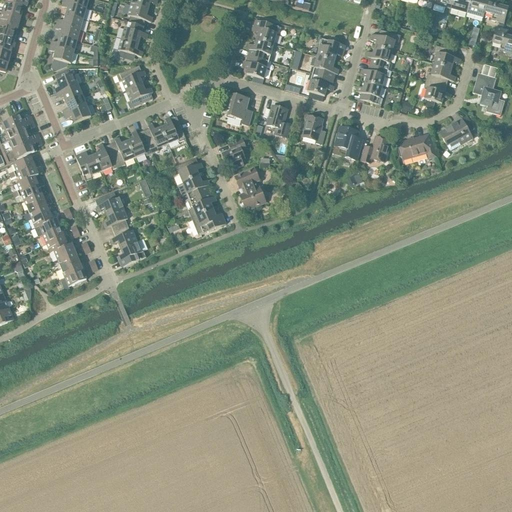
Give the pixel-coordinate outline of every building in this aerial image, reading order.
[(86,10),(88,0),(70,0),(68,0),(63,0),(63,3),(86,10)] [(132,0),(131,6),(148,10),(150,4),(156,6),(157,1),(154,0),(132,0)] [(435,0),(434,5),(433,11),(443,14),(445,8),(450,10),(453,0),(435,0)] [(453,0),(450,10),(467,14),(470,0),(453,0)] [(470,0),(467,14),(483,19),(484,14),(487,0),(470,0)] [(508,9),(502,7),(498,6),(500,1),(497,0),(487,0),(484,14),(492,16),(491,21),(504,25),(508,9)] [(21,18),(24,7),(8,2),(6,1),(2,13),(21,18)] [(83,21),(86,10),(63,3),(62,8),(67,10),(66,16),(83,21)] [(303,3),(303,6),(301,10),(308,12),(310,5),(303,3)] [(152,19),(146,17),(148,10),(131,6),(128,17),(130,18),(128,24),(143,28),(145,22),(151,23),(152,19)] [(2,13),(0,21),(0,24),(18,30),(21,18),(2,13)] [(80,32),(83,21),(66,16),(64,22),(58,21),(57,25),(80,32)] [(256,41),(274,46),(277,35),(279,35),(281,29),(255,21),(252,33),(258,34),(256,41)] [(0,24),(0,37),(14,42),(18,30),(0,24)] [(127,30),(124,29),(121,40),(138,45),(140,39),(146,40),(148,36),(142,34),(143,28),(128,24),(127,30)] [(77,43),(80,32),(57,25),(55,30),(61,32),(60,38),(77,43)] [(511,53),(511,37),(507,36),(508,31),(496,28),(492,44),(500,46),(499,51),(511,55),(511,53)] [(433,29),(431,35),(442,39),(444,32),(433,29)] [(375,49),(392,54),(395,43),(399,44),(400,37),(379,31),(378,37),(372,36),(370,40),(376,42),(375,49)] [(0,37),(0,49),(11,53),(14,42),(0,37)] [(74,54),(77,43),(60,38),(58,44),(52,43),(50,47),(74,54)] [(138,45),(121,40),(118,52),(120,52),(118,58),(123,59),(124,53),(141,58),(143,53),(137,51),(138,45)] [(317,58),(334,63),(336,56),(342,58),(345,47),(320,40),(318,46),(320,47),(317,58)] [(274,46),(256,41),(255,47),(248,45),(247,50),(249,51),(248,57),(271,64),(273,57),(270,56),(274,46)] [(74,54),(50,47),(49,52),(55,54),(53,60),(54,60),(51,68),(54,73),(67,68),(68,65),(71,65),(74,54)] [(434,65),(451,70),(453,64),(459,66),(460,61),(454,59),(456,53),(435,47),(433,54),(437,55),(434,65)] [(0,49),(0,62),(8,65),(11,53),(0,49)] [(370,66),(391,72),(392,65),(389,64),(392,54),(375,49),(373,55),(367,53),(365,58),(371,60),(370,66)] [(271,64),(248,57),(246,63),(244,62),(242,67),(248,69),(246,76),(264,80),(267,69),(269,70),(271,64)] [(310,75),(333,81),(335,75),(337,76),(339,71),(333,69),(334,63),(317,58),(314,69),(312,68),(310,75)] [(299,65),(292,63),(291,69),(298,71),(299,65)] [(451,70),(434,65),(431,76),(427,75),(425,82),(446,88),(448,82),(454,83),(455,78),(449,77),(451,70)] [(391,72),(370,66),(368,72),(362,70),(361,75),(367,77),(365,83),(382,88),(385,77),(389,78),(391,72)] [(126,93),(142,86),(140,80),(146,77),(144,72),(141,73),(139,68),(121,75),(116,77),(119,83),(121,82),(126,93)] [(69,70),(65,72),(67,78),(57,82),(59,89),(54,91),(55,95),(78,86),(73,75),(71,76),(69,70)] [(333,81),(310,75),(308,81),(310,82),(307,93),(324,98),(326,91),(332,93),(334,88),(332,87),(333,81)] [(478,75),(472,94),(483,97),(481,104),(488,106),(486,113),(500,117),(504,103),(497,101),(499,94),(492,92),(496,80),(478,75)] [(446,88),(425,82),(423,89),(427,90),(424,100),(426,101),(425,106),(425,108),(426,109),(427,110),(429,110),(431,110),(433,109),(433,108),(435,103),(441,105),(443,99),(449,100),(451,95),(445,94),(446,88)] [(382,88),(365,83),(363,89),(357,88),(356,93),(362,94),(360,101),(381,107),(383,100),(379,99),(382,88)] [(82,97),(78,86),(55,95),(57,100),(63,97),(65,104),(82,97)] [(142,86),(126,93),(130,103),(128,104),(130,110),(135,108),(153,101),(150,95),(153,94),(151,89),(145,92),(142,86)] [(243,122),(241,126),(248,127),(252,113),(246,112),(249,101),(232,95),(228,109),(230,110),(228,117),(243,122)] [(86,107),(82,97),(65,104),(68,110),(62,112),(64,116),(86,107)] [(74,125),(77,124),(78,123),(91,118),(86,107),(64,116),(66,121),(72,118),(74,125)] [(267,126),(276,129),(274,136),(286,139),(290,127),(283,125),(287,111),(272,107),(267,126)] [(7,165),(37,152),(35,149),(29,134),(28,131),(22,116),(2,125),(0,125),(0,148),(3,156),(7,165)] [(323,121),(308,117),(302,138),(316,142),(316,145),(322,146),(326,133),(320,132),(323,121)] [(450,153),(450,152),(473,140),(469,133),(474,130),(467,117),(455,124),(455,125),(439,134),(450,153)] [(161,129),(168,145),(178,141),(179,144),(186,141),(176,118),(170,121),(169,119),(165,121),(167,126),(161,129)] [(143,132),(151,152),(152,155),(159,152),(158,150),(168,145),(161,129),(155,131),(153,126),(148,128),(149,130),(143,132)] [(339,128),(334,147),(345,150),(343,158),(357,162),(363,141),(357,139),(358,133),(339,128)] [(152,155),(151,152),(143,132),(137,135),(136,132),(131,134),(134,140),(128,143),(132,152),(135,159),(145,155),(146,157),(152,155)] [(365,148),(361,162),(370,165),(371,160),(385,164),(391,143),(375,138),(372,150),(365,148)] [(398,145),(403,162),(427,155),(429,160),(435,158),(431,144),(425,146),(423,138),(398,145)] [(135,159),(132,152),(128,143),(122,145),(119,139),(115,141),(116,143),(110,146),(112,152),(119,169),(125,166),(124,163),(135,159)] [(234,150),(222,155),(227,167),(230,166),(232,171),(243,167),(241,161),(244,159),(241,152),(246,150),(242,140),(232,144),(234,150)] [(119,169),(112,152),(110,146),(104,148),(103,146),(98,148),(101,154),(95,156),(101,173),(112,169),(113,171),(119,169)] [(76,160),(85,182),(92,180),(91,177),(101,173),(95,156),(88,159),(86,153),(81,155),(82,157),(76,160)] [(13,165),(17,174),(35,167),(34,165),(31,158),(13,165)] [(183,185),(199,178),(197,172),(202,169),(200,165),(198,165),(196,159),(173,169),(176,175),(178,174),(183,185)] [(269,171),(269,160),(260,160),(260,171),(269,171)] [(17,174),(20,183),(21,183),(35,177),(35,178),(38,176),(36,169),(41,167),(39,163),(34,165),(35,167),(17,174)] [(259,189),(257,190),(254,183),(259,181),(254,170),(235,178),(239,189),(242,188),(244,195),(239,197),(246,212),(265,204),(259,189)] [(37,184),(35,178),(35,177),(21,183),(20,183),(17,185),(20,194),(38,186),(37,184)] [(199,178),(183,185),(183,186),(178,188),(184,204),(210,193),(207,187),(209,186),(207,181),(202,184),(199,178)] [(20,194),(24,203),(42,195),(39,188),(44,186),(43,182),(37,184),(38,186),(20,194)] [(191,220),(213,211),(210,205),(216,203),(214,198),(212,199),(210,193),(184,204),(191,220)] [(110,196),(95,202),(97,208),(96,208),(98,213),(104,210),(106,217),(123,210),(118,199),(116,200),(114,194),(110,196)] [(24,203),(28,211),(46,204),(45,202),(42,195),(24,203)] [(28,211),(31,220),(49,213),(46,206),(52,204),(50,200),(45,202),(46,204),(28,211)] [(123,210),(106,217),(109,223),(103,225),(105,230),(111,227),(113,233),(128,227),(125,221),(127,221),(123,210)] [(198,237),(226,226),(221,215),(215,217),(213,211),(191,220),(198,237)] [(9,213),(2,215),(4,221),(11,219),(9,213)] [(49,213),(31,220),(35,229),(39,228),(53,222),(53,221),(49,213)] [(39,228),(35,229),(39,238),(43,236),(60,229),(57,220),(53,221),(53,222),(39,228)] [(128,227),(113,233),(116,239),(110,241),(112,246),(118,244),(120,250),(137,243),(132,232),(130,233),(128,227)] [(43,236),(46,245),(64,238),(60,229),(43,236)] [(2,239),(5,247),(5,246),(12,244),(8,236),(2,239)] [(68,247),(64,238),(46,245),(50,254),(54,253),(68,247)] [(123,268),(138,262),(146,259),(143,252),(141,253),(137,243),(120,250),(123,256),(117,258),(119,263),(121,262),(123,268)] [(12,244),(5,246),(10,258),(16,255),(12,244)] [(75,254),(71,245),(68,247),(54,253),(57,261),(75,254)] [(79,263),(75,254),(57,261),(61,270),(79,263)] [(83,272),(79,263),(61,270),(65,279),(83,272)] [(83,272),(65,279),(69,288),(86,281),(83,272)] [(0,313),(9,310),(4,299),(0,300),(0,313)] [(9,310),(0,313),(0,326),(13,321),(9,310)]
